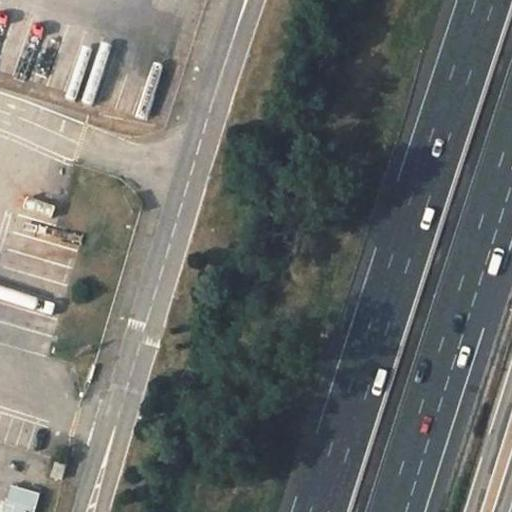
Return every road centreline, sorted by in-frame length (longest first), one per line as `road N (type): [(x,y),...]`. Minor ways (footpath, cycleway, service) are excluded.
road 1 (motorway): [(484,0),(319,511)]
road 2 (unclassified): [(250,0),(89,511)]
road 3 (motorway): [(398,511),(511,157)]
